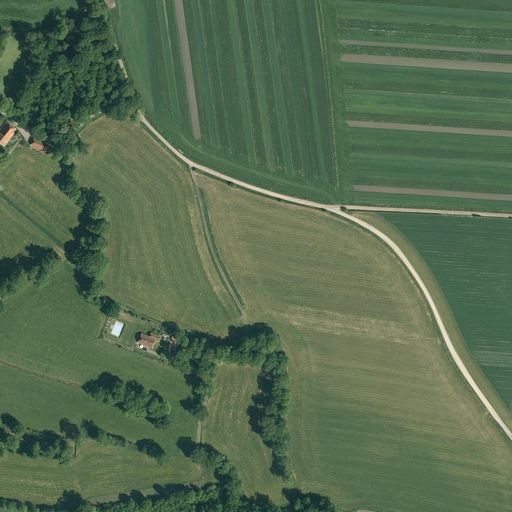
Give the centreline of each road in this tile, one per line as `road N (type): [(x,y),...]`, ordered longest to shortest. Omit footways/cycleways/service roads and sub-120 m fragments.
road 1 (track): [(511,437),(457,360),(420,283),(383,237),(339,212),(191,163),(215,258),(244,317),(239,356)]
road 2 (unclassified): [(191,163),(142,118),(98,0)]
road 3 (track): [(511,217),(325,207)]
road 4 (track): [(233,511),(225,469),(198,449),(208,384)]
